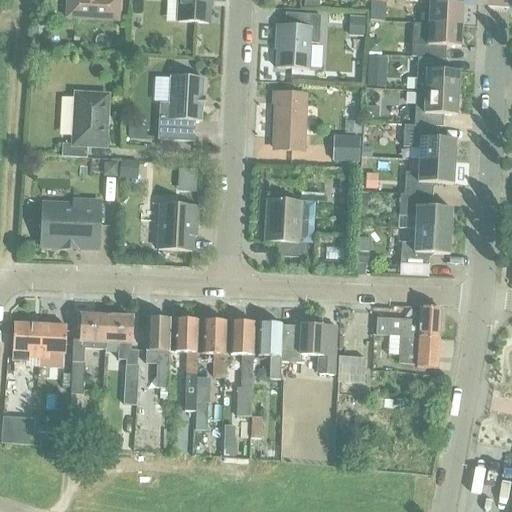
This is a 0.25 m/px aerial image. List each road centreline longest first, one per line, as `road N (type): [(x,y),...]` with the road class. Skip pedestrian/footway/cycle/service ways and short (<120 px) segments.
road 1 (residential): [(482,297),(503,0)]
road 2 (residential): [(227,288),(242,0)]
road 3 (track): [(2,283),(22,0)]
road 4 (residential): [(227,288),(482,297)]
road 5 (residential): [(0,288),(227,288)]
road 6 (residential): [(444,511),(482,297)]
road 7 (track): [(63,511),(85,481),(125,467),(253,471)]
